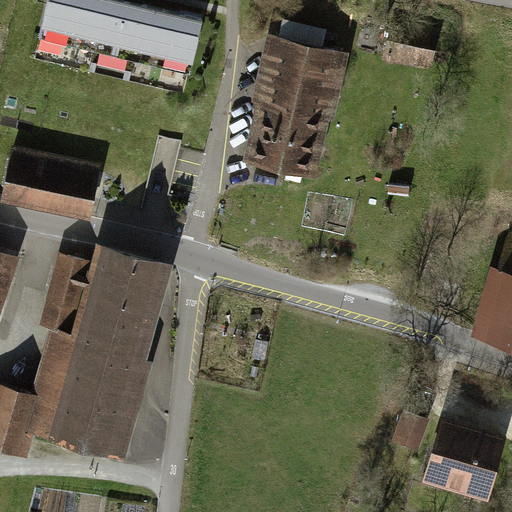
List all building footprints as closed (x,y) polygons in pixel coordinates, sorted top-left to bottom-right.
[(199,17),(127,0),(43,0),(35,34),(186,70),(199,17)] [(432,33),(387,24),(381,53),(426,62),(432,33)] [(350,49),(269,30),(254,94),(260,96),(246,157),(316,172),(329,116),(335,116),(350,49)] [(99,163),(12,142),(0,192),(0,194),(87,214),(99,163)] [(511,240),(503,237),(475,332),(511,342),(511,240)] [(91,259),(69,331),(147,355),(173,260),(97,239),(91,259)] [(0,247),(0,302),(16,253),(0,247)] [(69,331),(91,259),(61,251),(40,322),(51,326),(69,331)] [(69,331),(51,326),(32,390),(37,392),(26,427),(35,430),(126,456),(153,357),(147,355),(69,331)] [(37,392),(32,390),(0,379),(0,446),(26,456),(35,430),(26,427),(37,392)] [(422,419),(402,412),(393,437),(413,444),(422,419)] [(498,437),(439,419),(423,472),(482,490),(498,437)]
